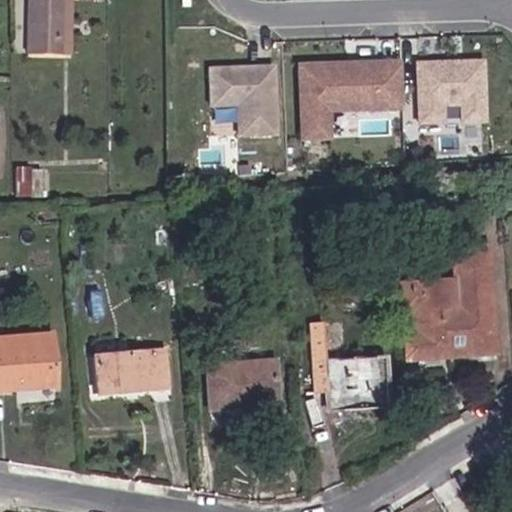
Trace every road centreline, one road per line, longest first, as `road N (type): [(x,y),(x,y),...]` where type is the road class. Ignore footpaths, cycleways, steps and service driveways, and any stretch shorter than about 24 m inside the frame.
road 1 (residential): [(232,0),(253,12),(301,14),(511,4)]
road 2 (residential): [(511,415),(338,511)]
road 3 (residential): [(150,511),(0,488)]
